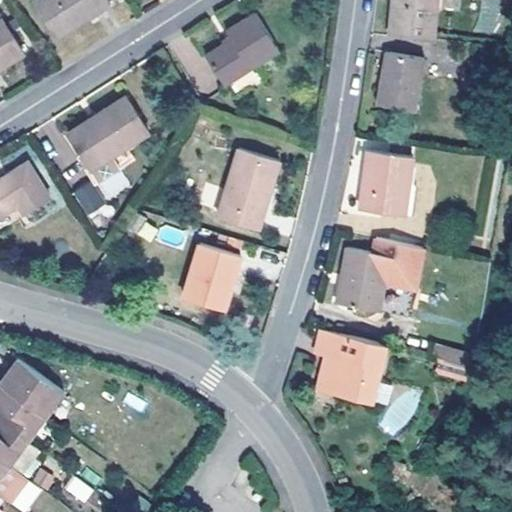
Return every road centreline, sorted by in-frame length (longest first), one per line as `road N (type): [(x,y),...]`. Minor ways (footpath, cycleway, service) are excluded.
road 1 (residential): [(357,0),(335,148),(290,324),(269,379),(249,403)]
road 2 (residential): [(249,403),(182,354),(0,299)]
road 3 (residential): [(0,127),(200,0)]
road 4 (residential): [(316,511),(294,462),(249,403)]
